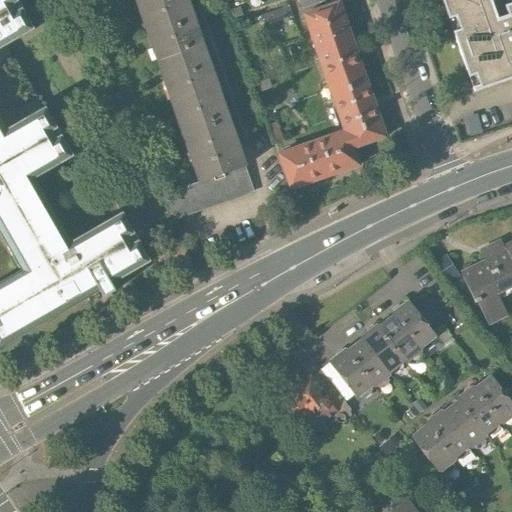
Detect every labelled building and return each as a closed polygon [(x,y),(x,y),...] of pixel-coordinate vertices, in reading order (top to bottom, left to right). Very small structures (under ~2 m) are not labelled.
[(0,349),(149,264),(134,239),(120,214),(101,225),(71,242),(35,179),(65,162),(72,158),(43,108),(41,109),(6,129),(0,119),(0,50),(5,48),(34,31),(15,0),(0,0),(0,233),(22,270),(0,282),(0,349)] [(185,0),(134,0),(154,56),(199,40),(188,8),(185,0)] [(324,0),(298,0),(301,10),(325,2),(324,0)] [(490,0),(443,0),(450,19),(456,15),(462,31),(454,34),(462,55),(469,76),(478,72),(484,88),(511,77),(511,67),(510,63),(511,62),(511,4),(507,7),(511,17),(498,22),(490,0)] [(338,4),(304,16),(327,83),(361,71),(350,38),(338,4)] [(199,40),(154,56),(176,119),(222,104),(215,86),(199,40)] [(5,48),(0,50),(0,119),(6,129),(41,109),(34,98),(38,97),(15,58),(12,60),(5,48)] [(361,71),(327,83),(344,133),(346,132),(352,149),(385,138),(373,105),(361,71)] [(222,104),(176,119),(199,183),(244,168),(227,120),(222,104)] [(344,133),(278,156),(290,190),(324,178),(358,167),(352,149),(346,132),(344,133)] [(65,162),(35,179),(71,242),(101,225),(65,162)] [(253,193),(244,168),(199,183),(161,196),(174,220),(253,193)] [(511,309),(511,239),(456,266),(483,323),(511,309)] [(406,307),(391,319),(421,358),(437,346),(406,307)] [(391,319),(375,331),(406,370),(421,358),(391,319)] [(375,331),(360,343),(390,382),(406,370),(375,331)] [(360,343),(344,355),(375,394),(390,382),(360,343)] [(344,355),(329,367),(359,406),(375,394),(344,355)] [(344,414),(314,374),(279,400),(309,440),(344,414)] [(511,408),(491,381),(475,393),(506,433),(511,428),(511,408)] [(475,393),(459,406),(490,446),(506,433),(475,393)] [(459,406),(443,418),(474,458),(490,446),(459,406)] [(443,418),(426,431),(457,471),(474,458),(443,418)] [(426,431),(410,443),(441,483),(457,471),(426,431)] [(412,511),(404,499),(386,511),(412,511)]
